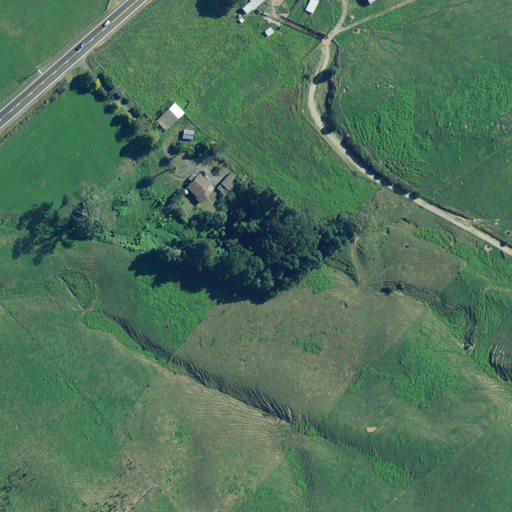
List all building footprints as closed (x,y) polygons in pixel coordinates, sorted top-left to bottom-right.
[(263,0),(248,0),(250,1),(241,9),(247,15),(263,0)] [(314,10),(307,7),(301,19),(308,23),(314,10)] [(273,33),(270,28),(264,32),(268,37),(273,33)] [(173,104),(155,121),(166,132),(180,118),(181,119),(185,115),(183,113),(173,104)] [(199,176),(198,175),(185,187),(196,198),(194,199),(200,204),(210,194),(206,189),(210,185),(207,181),(209,179),(203,173),(199,176)] [(238,180),(230,173),(217,189),(225,196),(238,180)] [(196,223),(183,214),(180,219),(192,228),(196,223)]
